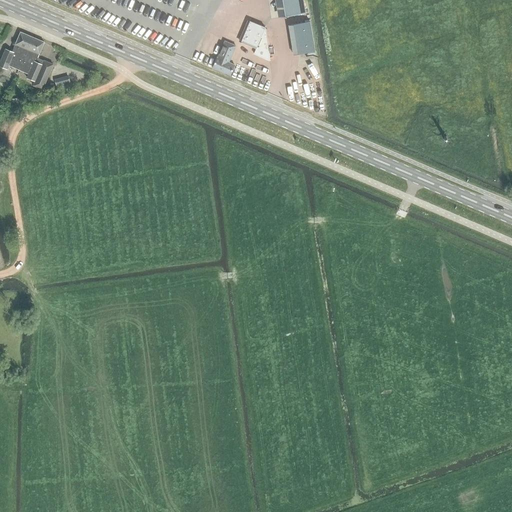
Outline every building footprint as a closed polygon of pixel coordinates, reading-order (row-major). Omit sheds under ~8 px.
[(304,12),(302,0),(274,0),(277,16),(304,12)] [(314,51),(309,21),(306,22),(306,19),(298,20),(299,23),(287,25),(292,55),(314,51)] [(247,20),(238,41),(255,49),(253,54),(269,61),(264,27),(247,20)] [(9,65),(18,69),(32,37),(20,32),(14,44),(15,44),(12,51),(5,48),(0,59),(0,65),(7,69),(9,65)] [(43,42),(32,37),(18,69),(27,73),(26,77),(35,81),(32,87),(42,91),(53,65),(36,58),(38,54),(43,42)] [(229,75),(234,65),(228,62),(235,45),(224,41),(217,58),(216,57),(212,67),(229,75)] [(56,79),(58,87),(71,83),(68,75),(56,79)]
